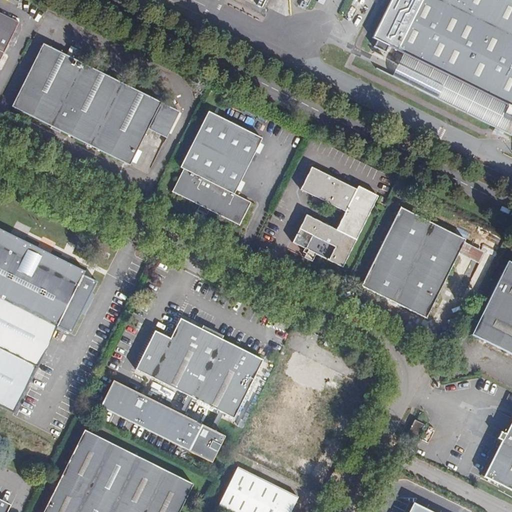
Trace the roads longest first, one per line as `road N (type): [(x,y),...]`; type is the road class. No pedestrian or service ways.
road 1 (residential): [(0,156),(391,353),(401,389),(340,511)]
road 2 (residential): [(88,0),(511,208)]
road 3 (unknown): [(139,225),(43,413)]
road 4 (unknown): [(200,255),(189,278),(191,301),(278,350)]
road 5 (unknown): [(230,270),(280,149)]
road 6 (unknown): [(477,277),(401,370)]
